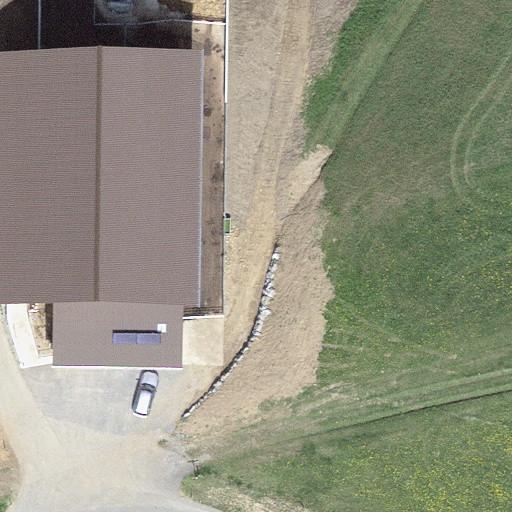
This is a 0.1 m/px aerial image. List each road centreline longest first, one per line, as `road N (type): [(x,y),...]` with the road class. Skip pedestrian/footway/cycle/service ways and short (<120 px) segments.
road 1 (track): [(89,511),(403,0)]
road 2 (track): [(0,371),(34,442),(84,511)]
